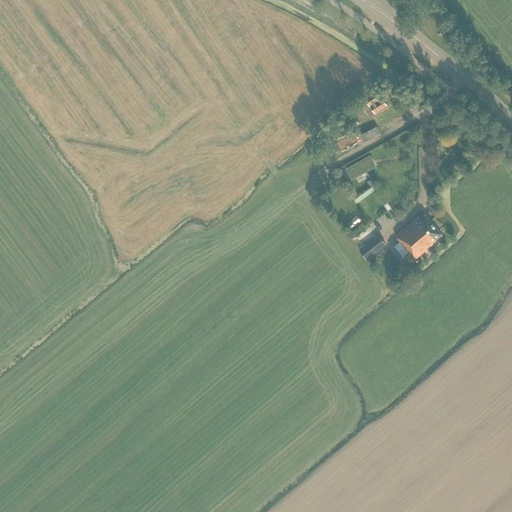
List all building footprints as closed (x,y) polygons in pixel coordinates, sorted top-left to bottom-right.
[(375,112),(387,104),(382,97),(384,96),(379,88),(365,97),(369,104),(375,112)] [(369,104),(363,108),(369,116),(375,112),(369,104)] [(336,140),(341,150),(357,143),(352,133),(336,140)] [(376,164),(371,154),(347,167),(353,176),(376,164)] [(422,213),(396,235),(400,241),(399,242),(408,252),(415,261),(434,245),(432,243),(441,235),(422,213)] [(367,259),(386,244),(378,234),(359,249),(367,259)]
